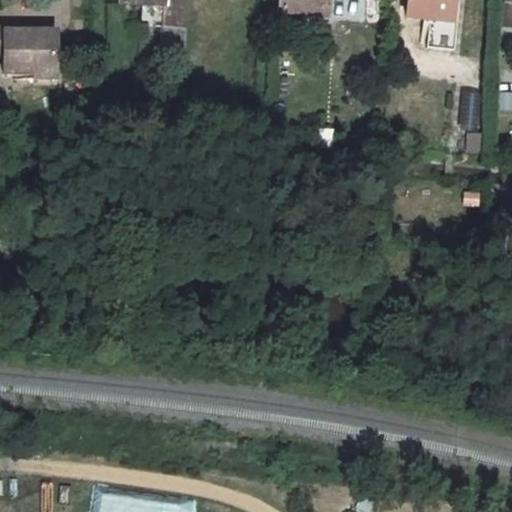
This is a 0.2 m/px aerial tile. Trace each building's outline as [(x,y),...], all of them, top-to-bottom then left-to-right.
[(182,65),(185,0),(118,0),(118,6),(140,7),(139,27),(161,28),(159,63),(182,65)] [(278,0),(278,12),(328,17),(329,0),(278,0)] [(453,0),(407,0),(405,19),(422,21),(451,24),(453,0)] [(453,0),(451,24),(422,21),(421,37),(427,38),(426,49),(453,52),(458,0),(453,0)] [(511,0),(505,0),(503,29),(511,29),(511,0)] [(55,71),(56,33),(3,33),(3,58),(3,76),(33,76),(33,71),(55,71)] [(55,81),(55,71),(33,71),(33,76),(33,81),(55,81)] [(486,153),(485,93),(466,94),(466,153),(486,153)] [(331,150),(332,133),(313,132),(312,149),(331,150)] [(492,239),(502,239),(503,218),(494,217),(492,239)]
